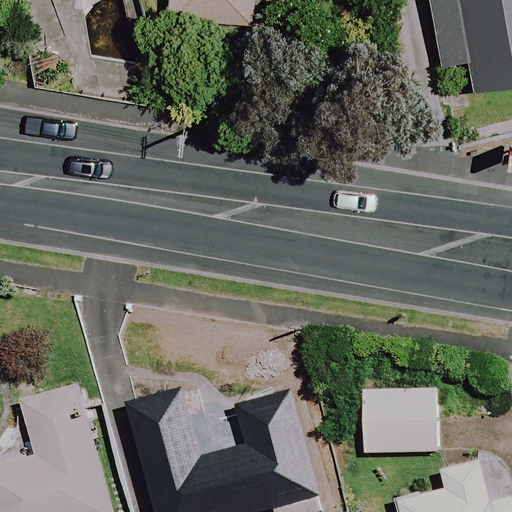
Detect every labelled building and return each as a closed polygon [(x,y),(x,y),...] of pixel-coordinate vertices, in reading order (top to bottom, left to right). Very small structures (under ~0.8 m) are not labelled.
[(137,0),(137,20),(253,25),(253,0),(137,0)] [(511,0),(431,0),(441,67),(468,63),(473,93),(511,86),(511,0)] [(114,511),(82,389),(24,405),(38,461),(0,471),(0,511),(114,511)] [(323,511),(294,395),(241,408),(244,420),(204,430),(195,392),(132,408),(158,511),(323,511)] [(441,393),(361,396),(362,454),(443,452),(441,393)] [(511,511),(511,490),(500,494),(490,452),(451,462),(455,480),(405,493),(410,511),(511,511)]
